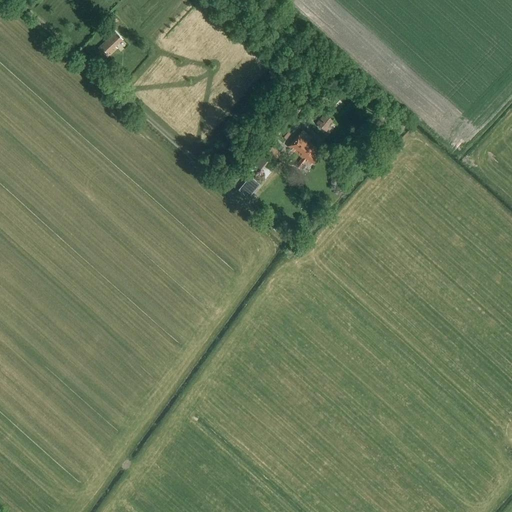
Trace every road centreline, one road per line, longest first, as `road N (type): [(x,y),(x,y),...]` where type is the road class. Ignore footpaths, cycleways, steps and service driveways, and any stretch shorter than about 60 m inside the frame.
road 1 (track): [(289,248),(11,0)]
road 2 (track): [(289,248),(511,444)]
